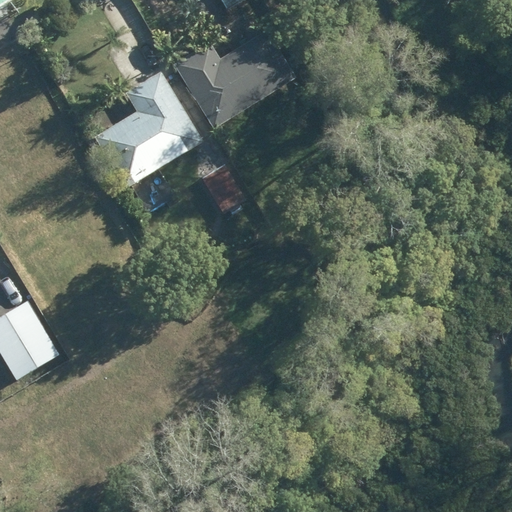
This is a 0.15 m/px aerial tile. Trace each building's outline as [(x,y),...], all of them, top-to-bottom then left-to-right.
[(175,67),(214,129),(288,83),(258,35),(221,59),(211,44),(175,67)] [(124,189),(204,142),(161,71),(125,92),(137,112),(93,138),(124,189)] [(97,171),(54,103),(20,124),(29,138),(0,155),(0,178),(24,217),(97,171)] [(248,201),(226,166),(204,180),(226,215),(248,201)] [(254,353),(219,298),(136,352),(171,407),(254,353)] [(28,299),(0,315),(0,343),(22,379),(62,354),(28,299)]
